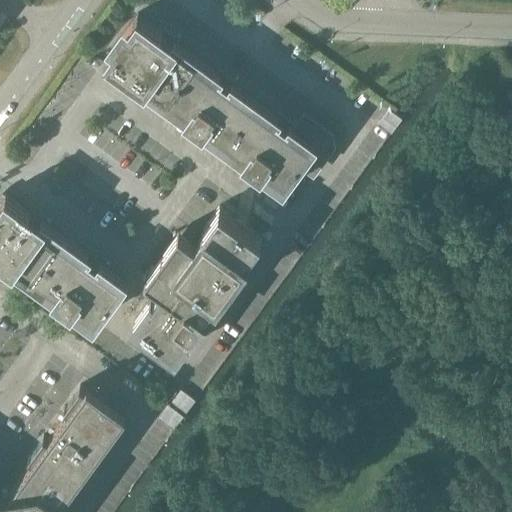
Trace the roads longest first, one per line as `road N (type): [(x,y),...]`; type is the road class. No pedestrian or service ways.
road 1 (unclassified): [(300,0),(332,21),(511,29)]
road 2 (unknown): [(0,287),(25,304),(32,330),(28,362),(0,412)]
road 3 (unclassified): [(0,111),(81,0)]
